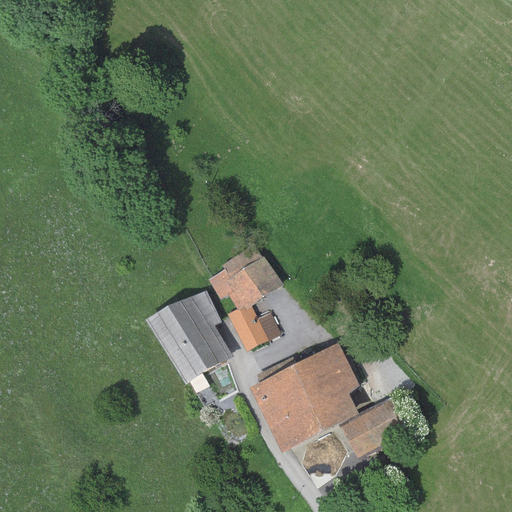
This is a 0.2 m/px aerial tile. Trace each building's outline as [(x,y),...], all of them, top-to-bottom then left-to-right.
[(223,269),(208,279),(219,299),(227,295),(235,309),(243,305),(245,307),(281,285),(253,244),(221,266),(223,269)] [(217,322),(201,293),(150,321),(185,382),(231,356),(213,324),(217,322)] [(237,335),(246,352),(281,335),(271,313),(258,318),(252,307),(229,319),(237,335)] [(337,343),(251,388),(280,452),(356,414),(347,393),(358,385),(337,343)] [(389,399),(339,427),(357,458),(408,431),(389,399)]
